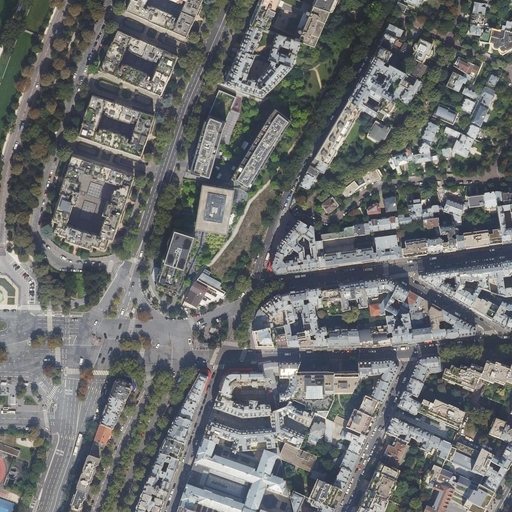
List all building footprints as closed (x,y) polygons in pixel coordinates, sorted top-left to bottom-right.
[(148,20),(152,22),(164,27),(186,37),(191,25),(195,16),(198,9),(201,0),(130,0),(126,11),(148,20)] [(274,10),(278,0),(259,0),(257,7),(250,24),(263,29),(265,29),(266,29),(272,14),(273,15),(275,10),(274,10)] [(314,0),(313,5),(327,10),(331,11),(335,0),(314,0)] [(404,13),(407,7),(397,2),(395,8),(404,13)] [(488,4),(481,3),(474,2),(474,6),(473,12),(484,14),(485,5),(487,5),(488,4)] [(312,45),(327,10),(313,5),(298,40),(301,41),(312,45)] [(484,14),(473,12),(472,12),(471,16),(471,19),(470,20),(469,24),(471,24),(480,26),(488,27),(489,25),(488,23),(485,23),(485,24),(482,23),(484,14)] [(505,30),(511,31),(511,28),(511,21),(503,20),(500,19),(498,29),(505,30)] [(388,25),(384,32),(394,37),(395,34),(400,36),(403,30),(388,23),(388,25)] [(260,35),(263,29),(250,24),(247,29),(242,42),(239,49),(252,54),(255,48),(258,48),(259,44),(256,43),(260,35)] [(480,28),(480,26),(471,24),(470,29),(469,33),(480,35),(481,30),(481,28),(480,28)] [(490,36),(492,28),(488,27),(488,31),(481,30),(480,35),(479,41),(489,42),(489,39),(490,36)] [(101,69),(122,79),(138,86),(160,95),(165,84),(166,84),(169,76),(173,68),(172,68),(177,56),(155,47),(156,46),(144,41),(140,39),(139,39),(118,30),(113,41),(112,41),(109,48),(105,57),(106,57),(101,69)] [(511,31),(505,30),(504,37),(500,39),(490,36),(489,39),(489,42),(488,43),(492,44),(492,45),(492,46),(493,47),(494,48),(495,48),(496,48),(497,48),(500,53),(501,53),(502,54),(506,52),(507,52),(509,51),(511,50),(511,31)] [(403,41),(394,37),(384,32),(382,37),(382,38),(381,40),(379,45),(392,52),(401,57),(405,50),(408,44),(403,41)] [(291,38),(290,41),(286,39),(287,36),(277,33),(269,59),(276,61),(278,62),(279,59),(284,61),(283,63),(292,67),(301,41),(298,40),(291,38)] [(421,52),(426,41),(423,39),(420,38),(417,43),(416,42),(414,43),(413,47),(413,49),(414,49),(411,57),(414,58),(417,60),(419,56),(420,52),(421,52)] [(432,44),(426,41),(421,52),(423,53),(421,57),(419,56),(417,60),(418,61),(423,64),(427,55),(429,56),(431,55),(432,55),(432,54),(432,53),(432,51),(432,50),(430,49),(432,44)] [(392,52),(379,45),(376,50),(373,55),(384,61),(387,63),(392,52)] [(234,61),(229,73),(224,83),(225,84),(261,96),(263,96),(264,95),(293,67),(292,67),(283,63),(280,63),(277,67),(275,65),(276,61),(269,59),(252,54),(239,49),(234,61)] [(410,52),(405,50),(401,57),(406,60),(408,56),(410,52)] [(369,88),(371,85),(375,88),(374,90),(381,94),(386,97),(390,100),(393,94),(385,89),(394,74),(402,78),(405,72),(402,71),(396,67),(389,64),(387,67),(382,64),(384,61),(373,55),(366,68),(359,81),(369,88)] [(465,72),(469,75),(470,73),(474,75),(478,66),(459,56),(457,60),(454,66),(465,72)] [(406,60),(401,57),(396,67),(402,71),(406,62),(406,60)] [(427,66),(423,64),(418,61),(412,74),(419,78),(422,73),(427,66)] [(471,77),(469,75),(465,72),(463,77),(462,76),(453,71),(451,75),(446,85),(458,91),(462,82),(464,83),(466,79),(469,80),(471,77)] [(487,82),(494,85),(496,84),(499,77),(498,76),(495,74),(496,73),(490,71),(486,81),(487,82)] [(402,78),(399,83),(414,92),(415,92),(417,89),(421,81),(416,78),(414,82),(411,80),(410,82),(411,82),(410,83),(402,78)] [(374,90),(369,88),(359,81),(354,89),(348,100),(361,107),(374,115),(376,112),(376,111),(375,111),(378,107),(377,106),(376,105),(373,106),(367,103),(367,102),(364,100),(365,99),(366,97),(366,96),(367,94),(377,100),(381,94),(374,90)] [(489,113),(487,112),(488,109),(489,106),(488,105),(490,101),(491,97),(495,90),(494,90),(495,90),(496,87),(495,87),(495,86),(494,86),(494,85),(487,82),(485,83),(484,84),(485,85),(481,94),(479,94),(478,96),(476,100),(478,101),(474,111),(472,114),(469,120),(472,121),(471,123),(479,127),(481,123),(484,118),(486,119),(487,118),(488,116),(489,114),(489,113)] [(412,94),(414,92),(399,83),(393,94),(390,100),(393,102),(394,102),(397,96),(402,99),(401,100),(407,104),(409,100),(410,100),(411,99),(414,95),(412,94)] [(476,93),(465,87),(462,93),(476,100),(478,96),(476,94),(476,93)] [(236,96),(218,89),(211,108),(207,112),(189,175),(208,180),(223,125),(236,96)] [(78,135),(96,141),(95,141),(123,151),(123,150),(140,156),(144,144),(145,144),(148,135),(150,127),(154,115),(137,110),(137,109),(110,100),(109,101),(92,95),(88,107),(85,114),(82,123),(78,135)] [(459,108),(470,113),(475,101),(465,96),(459,108)] [(391,109),(392,107),(393,106),(394,104),(393,103),(393,102),(390,100),(386,97),(382,104),(379,103),(377,106),(378,107),(375,111),(376,111),(376,112),(379,114),(377,117),(378,117),(381,119),(385,114),(386,115),(387,115),(387,114),(388,114),(388,113),(387,112),(388,110),(389,111),(390,110),(391,109)] [(352,123),(361,107),(348,100),(344,106),(333,125),(322,144),(315,157),(319,159),(328,164),(334,154),(352,123)] [(453,124),(458,113),(448,109),(449,108),(439,104),(436,111),(435,110),(432,115),(453,124)] [(289,123),(274,111),(233,182),(248,192),(289,123)] [(392,126),(381,119),(378,117),(367,134),(378,141),(379,140),(380,138),(381,136),(385,139),(392,126)] [(427,125),(425,129),(435,133),(439,125),(429,120),(427,125)] [(479,127),(471,123),(465,135),(474,139),(477,133),(480,127),(479,127)] [(457,137),(460,132),(454,130),(446,126),(444,131),(457,137)] [(431,142),(435,133),(425,129),(424,132),(421,137),(424,139),(423,141),(430,146),(431,147),(433,143),(431,142)] [(465,135),(462,134),(459,140),(456,139),(456,140),(455,142),(453,147),(451,147),(441,149),(444,163),(451,162),(449,149),(451,149),(451,150),(463,155),(466,156),(469,150),(469,149),(470,146),(474,139),(465,135)] [(430,146),(423,141),(420,145),(418,148),(419,148),(419,153),(429,151),(429,148),(430,146)] [(413,154),(410,146),(405,148),(408,154),(405,155),(404,152),(401,153),(400,153),(392,156),(392,157),(396,168),(398,174),(401,173),(398,164),(408,161),(407,160),(413,160),(412,155),(413,154)] [(429,151),(419,153),(413,154),(415,162),(431,159),(429,151)] [(111,168),(95,162),(94,162),(72,155),(65,175),(64,179),(62,184),(60,192),(61,193),(58,200),(57,203),(55,209),(52,219),(58,221),(54,230),(58,231),(58,233),(66,236),(65,239),(73,242),(77,244),(82,245),(90,248),(91,244),(99,247),(100,245),(104,247),(107,237),(112,239),(134,176),(111,168)] [(315,168),(319,159),(315,157),(310,165),(308,168),(306,173),(315,178),(317,175),(318,176),(319,173),(317,172),(318,169),(315,168)] [(391,169),(396,168),(392,157),(389,159),(386,162),(391,169)] [(328,164),(319,159),(315,168),(318,169),(317,172),(319,173),(321,175),(322,173),(323,172),(323,173),(328,164)] [(354,180),(341,190),(347,198),(349,196),(354,192),(355,192),(360,188),(363,186),(366,185),(372,181),(373,182),(381,178),(380,176),(382,175),(379,169),(378,169),(377,168),(376,169),(375,167),(372,169),(367,171),(367,172),(362,175),(364,180),(363,181),(363,180),(361,179),(360,179),(358,180),(358,182),(358,183),(359,184),(357,185),(354,180)] [(319,180),(315,178),(306,173),(299,185),(307,189),(309,188),(312,182),(317,184),(319,180)] [(234,188),(202,183),(195,226),(227,232),(234,188)] [(488,193),(482,194),(484,206),(485,212),(491,211),(491,208),(497,207),(495,193),(488,193)] [(511,193),(503,193),(495,193),(497,207),(511,204),(511,193)] [(469,208),(484,206),(482,194),(475,195),(468,196),(469,208)] [(323,204),(329,212),(333,209),(338,205),(332,196),(327,200),(323,204)] [(385,206),(386,212),(396,211),(394,196),(389,198),(383,200),(384,206),(385,206)] [(455,220),(452,221),(452,222),(461,221),(460,215),(463,206),(447,200),(446,196),(444,197),(441,198),(443,204),(445,205),(443,210),(454,214),(455,220)] [(410,215),(397,216),(398,225),(411,223),(410,219),(416,218),(416,217),(419,217),(419,220),(416,220),(416,222),(423,221),(423,220),(421,209),(420,200),(410,201),(407,202),(408,210),(410,210),(410,213),(409,213),(410,215)] [(511,242),(511,204),(497,207),(499,223),(502,244),(510,243),(511,242)] [(367,210),(367,215),(379,214),(378,205),(375,205),(374,206),(367,210)] [(427,209),(421,209),(423,220),(433,219),(432,215),(433,215),(434,214),(434,213),(438,212),(438,215),(439,215),(439,218),(445,217),(441,206),(438,206),(437,205),(432,206),(431,207),(429,207),(427,208),(427,209)] [(394,219),(389,220),(391,229),(399,228),(398,225),(397,216),(394,216),(394,219)] [(438,218),(433,219),(423,220),(423,221),(424,228),(427,228),(427,229),(432,229),(432,227),(435,227),(435,230),(436,230),(437,235),(438,236),(440,236),(439,227),(438,220),(438,218)] [(304,224),(309,227),(310,227),(313,228),(313,229),(316,224),(307,219),(304,224)] [(376,221),(377,231),(391,229),(389,220),(389,219),(386,219),(385,219),(383,219),(381,219),(380,220),(376,221)] [(368,220),(368,224),(370,232),(377,231),(376,221),(371,222),(371,220),(368,220)] [(310,227),(309,227),(309,228),(297,221),(289,232),(282,241),(295,252),(298,254),(304,252),(303,248),(298,244),(298,243),(298,242),(299,241),(301,239),(301,238),(302,238),(303,238),(304,237),(309,241),(310,249),(315,246),(314,242),(313,229),(313,228),(310,227)] [(461,221),(452,222),(452,223),(456,250),(460,250),(465,249),(463,236),(460,237),(456,238),(456,236),(458,236),(459,235),(458,229),(456,229),(456,226),(460,225),(460,227),(462,227),(461,221)] [(352,224),(353,227),(354,236),(355,236),(370,234),(370,232),(368,224),(363,225),(363,223),(362,222),(360,223),(352,224)] [(451,225),(439,227),(440,236),(446,235),(447,242),(442,243),(442,241),(442,239),(441,239),(442,252),(449,251),(456,250),(452,223),(451,224),(451,225)] [(502,244),(499,223),(492,223),(493,230),(487,230),(487,231),(489,246),(495,245),(502,244)] [(342,232),(337,233),(337,239),(354,236),(353,227),(345,228),(343,229),(344,231),(342,231),(342,232)] [(463,234),(463,236),(465,249),(469,248),(477,247),(484,246),(489,246),(487,231),(463,234)] [(322,241),(337,239),(337,233),(333,233),(323,235),(316,236),(317,239),(321,239),(321,241),(322,241)] [(196,242),(175,236),(159,291),(179,297),(196,242)] [(354,236),(337,239),(322,241),(323,249),(324,253),(326,268),(334,267),(348,265),(362,263),(367,263),(373,262),(372,254),(371,241),(368,241),(369,246),(356,248),(356,251),(326,256),(325,248),(354,244),(355,236),(354,236)] [(376,254),(372,254),(373,262),(389,260),(403,258),(401,243),(397,243),(396,236),(374,239),(376,254)] [(429,240),(425,240),(427,254),(435,253),(442,252),(441,239),(440,238),(432,239),(432,238),(429,239),(429,240)] [(425,239),(401,243),(403,258),(415,256),(427,254),(425,240),(425,239)] [(293,253),(295,252),(282,241),(277,246),(277,247),(275,253),(285,256),(287,255),(289,255),(292,252),(293,253)] [(315,246),(315,250),(318,250),(319,250),(323,249),(322,241),(321,241),(314,242),(315,246)] [(315,246),(310,249),(311,257),(309,258),(309,257),(309,256),(308,256),(307,256),(306,256),(306,257),(306,258),(304,258),(304,254),(309,252),(308,250),(304,252),(298,254),(299,263),(302,262),(302,265),(300,265),(300,266),(301,272),(309,271),(318,270),(317,263),(315,263),(314,260),(316,260),(315,252),(315,250),(315,246)] [(318,252),(318,250),(315,250),(315,252),(316,260),(317,263),(318,270),(321,269),(326,268),(324,253),(320,253),(320,251),(318,252)] [(275,253),(275,254),(272,262),(271,266),(270,268),(277,275),(281,275),(287,274),(285,262),(287,257),(285,256),(275,253)] [(289,258),(287,257),(285,262),(287,274),(293,273),(300,272),(301,272),(300,266),(297,266),(297,264),(299,263),(298,254),(289,258),(292,260),(292,261),(287,262),(289,258)] [(511,261),(500,263),(502,280),(504,280),(503,278),(510,277),(511,274),(511,261)] [(490,264),(480,266),(483,290),(492,293),(493,292),(493,291),(491,290),(489,290),(488,280),(490,279),(491,280),(492,280),(493,280),(494,279),(496,279),(498,295),(505,297),(503,283),(502,280),(500,263),(490,264)] [(471,267),(457,269),(459,285),(464,286),(464,282),(471,283),(472,283),(473,282),(477,283),(476,288),(481,289),(483,290),(480,266),(471,267)] [(454,278),(455,284),(459,285),(457,269),(449,270),(435,272),(425,273),(425,274),(424,274),(423,274),(421,274),(420,275),(420,276),(419,276),(419,277),(419,278),(420,279),(420,280),(421,281),(423,281),(424,281),(424,282),(426,284),(434,288),(439,280),(444,283),(444,281),(445,281),(445,279),(454,278)] [(380,280),(376,280),(377,294),(381,294),(382,293),(381,292),(385,292),(387,293),(384,299),(383,299),(381,303),(381,304),(379,304),(381,318),(386,317),(393,316),(395,316),(384,310),(398,285),(392,281),(388,279),(386,279),(380,280)] [(370,281),(363,282),(365,297),(369,297),(370,301),(369,302),(371,316),(368,316),(368,319),(381,318),(379,304),(377,294),(376,280),(370,281)] [(456,291),(459,285),(455,284),(453,288),(449,286),(449,285),(446,284),(444,283),(439,280),(434,288),(444,294),(452,298),(455,293),(452,292),(453,290),(456,291)] [(511,281),(511,282),(511,281),(511,289),(511,288),(506,289),(505,283),(503,283),(505,297),(511,296),(511,281)] [(195,282),(185,301),(191,304),(197,308),(207,289),(195,282)] [(352,284),(338,286),(342,312),(350,311),(349,307),(349,306),(348,306),(348,301),(358,299),(359,304),(358,304),(358,305),(358,309),(367,307),(365,297),(363,282),(352,284)] [(404,288),(398,285),(384,310),(395,316),(398,311),(389,306),(391,303),(392,304),(392,303),(393,302),(393,301),(392,300),(394,298),(402,303),(409,291),(404,288)] [(464,286),(459,285),(456,291),(455,293),(452,298),(461,303),(470,309),(473,303),(481,289),(476,288),(472,295),(466,292),(467,291),(466,290),(465,291),(462,290),(464,286)] [(329,287),(320,288),(322,308),(323,315),(332,315),(342,315),(342,312),(338,286),(329,287)] [(312,290),(304,291),(306,300),(306,305),(309,323),(313,348),(319,348),(328,348),(326,332),(325,328),(325,327),(321,327),(320,328),(320,329),(318,329),(314,306),(317,306),(317,307),(318,308),(319,309),(322,308),(320,288),(312,290)] [(197,308),(223,298),(207,289),(197,308)] [(296,292),(288,294),(293,320),(296,319),(296,315),(295,310),(300,309),(301,313),(300,313),(302,324),(309,323),(306,305),(304,306),(303,301),(306,300),(304,291),(296,292)] [(414,294),(409,291),(402,303),(398,311),(395,316),(398,316),(407,315),(418,296),(414,294)] [(273,299),(271,300),(265,304),(264,305),(261,308),(266,312),(271,318),(280,312),(281,312),(282,312),(283,311),(283,310),(284,311),(287,325),(289,324),(294,322),(293,320),(288,294),(283,295),(279,296),(273,299)] [(481,300),(478,305),(473,303),(470,309),(474,311),(486,318),(491,321),(496,313),(497,310),(500,306),(505,297),(498,295),(497,295),(491,304),(489,303),(490,302),(486,300),(485,303),(483,302),(484,301),(481,300)] [(420,325),(420,327),(422,326),(423,329),(430,328),(428,312),(432,304),(428,302),(422,299),(418,296),(407,315),(410,330),(416,330),(415,326),(420,325)] [(511,296),(505,297),(500,306),(506,310),(508,311),(511,310),(511,296)] [(191,304),(185,301),(183,305),(192,310),(197,308),(191,304)] [(446,339),(442,310),(440,309),(436,306),(432,304),(428,312),(430,328),(433,340),(439,339),(446,339)] [(503,315),(506,310),(500,306),(497,310),(499,311),(498,311),(500,312),(499,314),(496,313),(491,321),(497,324),(505,329),(509,318),(503,315)] [(264,314),(266,312),(261,308),(258,312),(255,318),(253,322),(253,332),(253,333),(273,328),(272,323),(267,324),(264,324),(263,321),(267,316),(264,314)] [(453,338),(474,335),(475,329),(465,323),(442,310),(446,339),(453,338)] [(332,315),(333,323),(334,326),(344,326),(342,315),(332,315)] [(407,315),(398,316),(399,320),(401,320),(402,326),(397,327),(397,328),(397,329),(395,329),(393,316),(386,317),(390,346),(401,344),(412,343),(410,330),(407,315)] [(390,346),(386,317),(381,318),(368,319),(356,321),(357,326),(357,330),(357,331),(360,347),(366,347),(376,347),(379,347),(385,346),(390,346)] [(313,348),(309,323),(302,324),(295,326),(295,327),(299,348),(303,348),(313,348)] [(289,324),(287,325),(284,326),(286,334),(288,348),(292,348),(299,348),(295,327),(292,328),(293,337),(291,337),(290,335),(291,334),(289,324)] [(360,347),(357,331),(357,330),(357,326),(344,326),(347,348),(353,347),(360,347)] [(416,330),(410,330),(412,343),(422,342),(433,340),(430,328),(423,329),(422,326),(420,327),(421,329),(416,330)] [(275,328),(273,328),(253,333),(255,341),(256,348),(265,348),(273,348),(273,346),(276,346),(275,340),(276,339),(276,336),(277,336),(276,332),(275,328)] [(337,348),(334,328),(325,328),(326,332),(328,348),(331,348),(337,348)] [(288,348),(286,334),(277,336),(276,336),(276,339),(275,340),(276,346),(277,348),(281,348),(288,348)] [(444,372),(444,371),(443,371),(443,369),(442,356),(429,357),(422,358),(417,362),(413,371),(409,378),(423,384),(426,376),(424,375),(427,370),(429,371),(430,373),(444,372)] [(358,380),(358,381),(360,380),(360,377),(379,375),(382,373),(383,374),(382,375),(380,380),(378,380),(370,398),(379,402),(382,403),(393,378),(399,366),(395,361),(384,362),(376,362),(365,362),(358,362),(358,374),(358,380)] [(261,366),(262,373),(268,400),(268,401),(269,405),(270,412),(276,410),(273,394),(278,393),(274,374),(280,374),(279,363),(272,363),(271,363),(261,365),(261,366)] [(286,363),(279,363),(280,374),(280,381),(281,381),(282,380),(285,380),(285,378),(288,378),(290,379),(289,385),(285,393),(280,393),(280,402),(289,402),(295,388),(297,373),(300,363),(286,363)] [(483,369),(482,369),(477,383),(478,383),(480,378),(484,380),(482,383),(485,384),(481,395),(503,404),(497,419),(495,418),(489,434),(500,439),(503,432),(506,424),(507,421),(509,417),(510,414),(511,409),(511,366),(509,370),(499,367),(499,365),(495,363),(493,367),(489,366),(485,364),(483,369)] [(449,371),(445,369),(443,369),(443,371),(444,371),(444,372),(441,378),(473,391),(477,383),(482,369),(479,368),(479,370),(475,368),(470,366),(469,369),(463,367),(463,369),(459,368),(458,370),(453,368),(453,370),(452,370),(449,369),(449,371)] [(192,388),(199,374),(200,374),(201,372),(202,372),(200,370),(198,370),(197,372),(187,390),(189,392),(192,388)] [(201,372),(200,374),(199,374),(192,388),(189,392),(185,399),(190,401),(193,402),(198,405),(203,393),(208,378),(208,376),(207,374),(206,372),(204,372),(202,372),(201,372)] [(221,385),(219,392),(232,397),(239,399),(242,400),(246,401),(248,401),(256,402),(257,402),(266,400),(268,400),(262,373),(247,373),(231,373),(223,379),(221,385)] [(315,373),(297,373),(295,388),(289,402),(292,404),(293,401),(295,401),(306,406),(306,410),(311,410),(312,413),(314,414),(318,415),(322,417),(325,419),(334,400),(334,394),(333,374),(333,373),(315,373)] [(347,374),(333,374),(334,394),(352,394),(356,385),(357,382),(358,381),(358,380),(358,374),(347,374)] [(133,380),(120,375),(114,377),(109,393),(111,394),(115,381),(119,379),(125,382),(131,384),(133,387),(131,390),(134,391),(136,386),(133,380)] [(423,384),(409,378),(407,385),(404,392),(411,395),(412,396),(413,396),(417,398),(419,394),(420,395),(422,394),(424,390),(423,389),(423,388),(422,387),(423,384)] [(128,396),(131,390),(133,387),(131,384),(125,382),(119,379),(115,381),(111,394),(110,396),(117,399),(125,402),(128,396)] [(232,397),(219,392),(216,399),(213,408),(239,418),(241,418),(242,418),(244,418),(270,416),(271,429),(243,431),(241,431),(239,431),(237,430),(209,420),(206,428),(202,439),(216,443),(218,444),(219,440),(217,439),(218,437),(233,442),(231,449),(233,449),(236,450),(239,451),(242,451),(242,449),(239,450),(239,449),(237,449),(239,445),(242,445),(242,446),(243,451),(251,450),(250,443),(266,442),(266,449),(270,448),(275,448),(274,443),(277,442),(276,439),(277,437),(278,437),(283,439),(284,438),(288,439),(287,441),(296,445),(295,447),(298,449),(304,436),(284,426),(283,416),(285,416),(285,414),(286,414),(288,414),(288,417),(294,420),(308,427),(313,417),(314,414),(312,413),(311,412),(310,415),(301,411),(300,412),(296,411),(297,410),(291,407),(292,404),(289,402),(286,407),(276,410),(270,412),(269,405),(258,406),(257,402),(256,402),(248,401),(247,407),(243,407),(244,406),(231,402),(232,397)] [(410,399),(411,395),(404,392),(400,400),(397,406),(416,415),(418,410),(422,400),(421,400),(419,403),(414,401),(415,400),(413,399),(412,400),(410,399)] [(119,416),(125,402),(117,399),(110,396),(100,425),(107,427),(112,430),(119,416)] [(375,409),(379,402),(370,398),(365,396),(358,412),(372,418),(375,409)] [(189,404),(190,401),(185,399),(181,408),(176,417),(183,419),(183,417),(186,418),(185,420),(192,423),(195,415),(198,405),(193,402),(191,405),(189,404)] [(422,400),(418,410),(426,414),(443,422),(458,428),(464,413),(457,410),(458,409),(448,405),(447,406),(434,400),(432,404),(422,400)] [(511,409),(510,414),(511,414),(511,430),(509,428),(509,427),(509,426),(506,424),(503,432),(511,437),(511,409)] [(372,418),(358,412),(354,410),(348,421),(336,416),(333,422),(357,433),(364,436),(366,430),(370,421),(372,418)] [(185,420),(183,419),(176,417),(171,426),(166,438),(185,444),(188,434),(192,423),(185,420)] [(406,436),(411,426),(403,423),(392,418),(389,425),(385,433),(396,437),(396,438),(399,433),(406,436)] [(325,419),(325,421),(325,425),(324,435),(324,439),(324,441),(332,445),(333,422),(325,419)] [(323,435),(324,435),(325,425),(320,422),(319,425),(314,422),(308,435),(310,435),(318,439),(321,440),(322,438),(323,435)] [(109,436),(112,430),(107,427),(100,425),(89,456),(100,459),(105,446),(109,436)] [(419,430),(411,426),(406,436),(405,439),(404,441),(407,442),(408,442),(410,437),(414,439),(414,440),(422,443),(420,448),(424,450),(431,435),(419,430)] [(367,437),(364,436),(357,433),(356,436),(347,432),(347,433),(343,431),(341,437),(343,440),(344,439),(350,442),(346,451),(347,451),(358,456),(363,446),(367,437)] [(511,437),(503,432),(500,439),(508,443),(506,447),(506,446),(504,451),(503,453),(502,452),(500,455),(501,456),(500,459),(493,455),(490,462),(507,471),(511,464),(511,461),(511,437)] [(435,437),(431,435),(424,450),(430,453),(433,448),(437,449),(441,440),(435,437)] [(399,460),(402,454),(403,452),(404,452),(405,450),(405,449),(404,448),(405,447),(404,447),(407,442),(404,441),(396,438),(396,437),(394,442),(393,442),(391,447),(389,447),(385,455),(387,456),(383,464),(378,462),(376,468),(377,469),(376,472),(395,481),(398,474),(397,474),(398,470),(392,468),(393,466),(396,467),(397,465),(398,465),(399,462),(398,462),(399,460)] [(181,454),(185,444),(166,438),(162,445),(159,453),(167,456),(168,457),(169,453),(170,454),(170,452),(173,453),(171,458),(179,460),(181,454)] [(214,455),(213,458),(211,458),(216,443),(202,439),(200,446),(197,455),(191,472),(186,486),(181,500),(179,507),(192,511),(196,498),(199,499),(198,502),(225,511),(268,511),(260,509),(258,511),(257,511),(255,511),(256,508),(257,508),(265,486),(264,485),(265,483),(268,484),(267,487),(282,492),(288,494),(285,480),(282,479),(283,477),(270,473),(277,455),(280,456),(279,454),(278,448),(275,448),(270,448),(269,452),(263,450),(255,472),(253,471),(254,469),(214,455)] [(444,441),(441,440),(437,449),(440,451),(438,456),(445,459),(451,444),(444,441)] [(452,442),(451,444),(445,459),(444,462),(441,468),(447,470),(453,473),(457,464),(476,473),(473,481),(480,484),(484,475),(490,462),(493,455),(481,449),(478,456),(472,454),(474,451),(463,446),(462,449),(460,449),(461,445),(460,444),(458,448),(457,447),(458,445),(452,442)] [(295,447),(286,443),(285,443),(279,454),(280,456),(280,457),(283,456),(284,459),(287,458),(287,460),(290,460),(291,462),(311,471),(315,462),(317,457),(298,449),(295,447)] [(345,453),(345,454),(343,453),(342,457),(340,457),(339,459),(337,458),(334,459),(333,460),(330,459),(328,462),(337,466),(341,467),(351,472),(355,464),(358,456),(347,451),(346,453),(345,453)] [(164,468),(166,464),(164,464),(164,463),(169,464),(167,469),(175,472),(177,467),(179,460),(171,458),(170,457),(169,460),(166,459),(167,456),(159,453),(157,458),(154,464),(162,467),(164,468)] [(96,469),(100,459),(89,456),(87,464),(79,485),(77,491),(86,494),(88,490),(92,477),(96,469)] [(315,462),(311,471),(309,476),(318,480),(326,484),(329,477),(326,475),(327,474),(324,473),(324,474),(321,473),(320,473),(319,476),(316,475),(317,473),(316,472),(319,464),(315,462)] [(500,483),(507,471),(490,462),(484,475),(486,476),(487,475),(488,476),(483,486),(494,493),(500,483)] [(161,471),(162,467),(154,464),(152,470),(149,476),(158,480),(159,477),(163,479),(162,481),(171,484),(173,478),(175,472),(167,469),(166,473),(161,471)] [(430,496),(441,468),(434,465),(431,472),(427,470),(422,484),(425,485),(422,493),(430,496)] [(347,481),(351,472),(341,467),(339,471),(337,470),(336,472),(338,473),(332,486),(338,489),(343,491),(347,481)] [(444,479),(447,470),(441,468),(430,496),(423,511),(445,511),(446,511),(445,511),(453,491),(474,499),(473,501),(484,507),(489,497),(491,498),(494,493),(483,486),(480,485),(478,489),(477,492),(444,479)] [(387,499),(395,481),(376,472),(372,481),(368,490),(368,491),(387,499)] [(473,481),(453,473),(452,477),(478,489),(480,485),(480,484),(473,481)] [(142,494),(151,497),(152,494),(153,495),(157,496),(156,499),(164,502),(168,492),(171,484),(162,481),(158,480),(149,476),(146,485),(142,494)] [(332,486),(326,484),(318,480),(310,499),(325,506),(328,507),(330,508),(334,498),(338,489),(332,486)] [(79,511),(83,503),(86,494),(77,491),(69,511),(79,511)] [(293,491),(290,496),(291,498),(291,500),(293,511),(298,511),(305,497),(293,491)] [(387,501),(387,499),(368,491),(364,500),(358,511),(380,511),(386,501),(387,501)] [(152,497),(151,497),(142,494),(139,502),(136,510),(142,511),(146,511),(147,510),(147,511),(148,511),(147,511),(149,511),(150,511),(152,511),(151,511),(160,511),(162,510),(164,502),(156,499),(155,498),(153,502),(150,501),(152,497)] [(324,508),(325,506),(310,499),(309,498),(307,502),(311,504),(311,506),(318,509),(316,511),(333,511),(334,510),(330,508),(328,507),(327,509),(324,508)]
